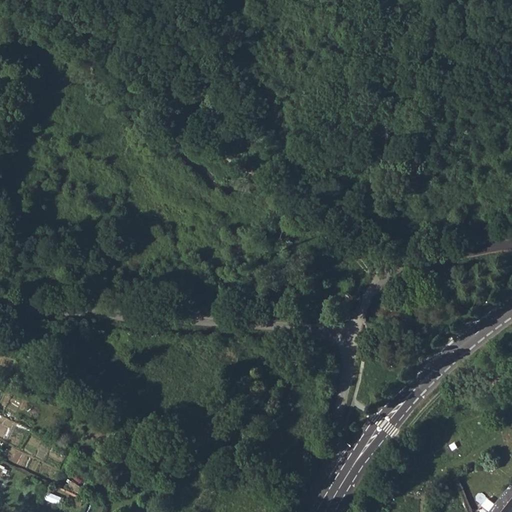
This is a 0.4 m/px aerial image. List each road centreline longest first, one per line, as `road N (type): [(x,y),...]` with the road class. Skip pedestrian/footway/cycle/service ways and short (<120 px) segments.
road 1 (unclassified): [(0,307),(319,329),(351,351)]
road 2 (tertiary): [(345,476),(449,354),(511,308)]
road 3 (unclassified): [(511,244),(418,257),(399,268),(366,300),(351,351)]
road 4 (unclassified): [(351,351),(335,430),(345,476)]
